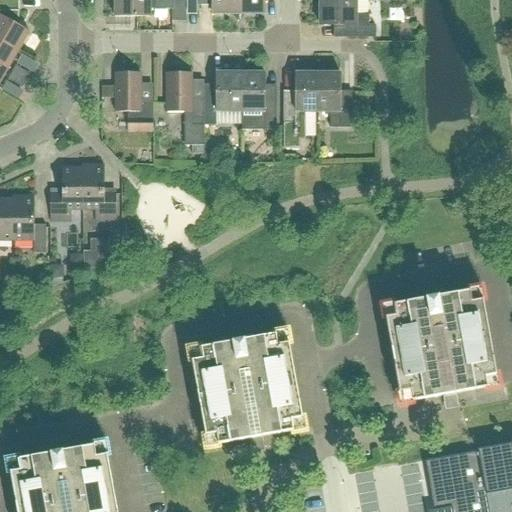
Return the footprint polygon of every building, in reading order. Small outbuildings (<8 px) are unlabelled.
[(29,33),(19,27),(19,11),(14,11),(14,0),(0,0),(0,41),(18,52),(29,33)] [(172,10),(172,22),(186,22),(186,0),(114,0),(114,18),(151,18),(151,10),(172,10)] [(211,0),(212,14),(238,14),(238,0),(211,0)] [(238,0),(238,14),(264,14),(264,0),(238,0)] [(356,1),(320,1),(320,26),(345,27),(345,38),(375,38),(375,25),(368,26),(368,14),(356,14),(356,1)] [(18,52),(0,41),(0,66),(8,71),(18,52)] [(12,73),(26,82),(30,75),(16,67),(12,73)] [(26,82),(12,73),(8,80),(22,88),(26,82)] [(141,74),(115,74),(115,113),(128,113),(128,133),(153,133),(153,104),(141,104),(141,74)] [(203,126),(204,126),(204,99),(192,99),(192,74),(166,74),(166,113),(184,113),(184,145),(192,145),(192,155),(203,155),(203,126)] [(204,97),(204,99),(204,126),(216,126),(216,113),(241,113),(242,113),(242,74),(216,74),(216,97),(204,97)] [(241,113),(241,121),(241,130),(276,130),(277,100),(264,100),(265,74),(242,74),(242,113),(241,113)] [(318,120),(318,74),(295,74),(295,101),(282,101),(282,149),(299,149),(299,140),(305,140),(305,113),(317,113),(317,120),(318,120)] [(340,74),(318,74),(318,120),(319,120),(319,112),(330,112),(330,129),(352,129),(352,101),(340,101),(340,74)] [(82,214),(83,214),(83,166),(82,166),(82,169),(62,169),(62,195),(50,195),(50,222),(71,222),(71,211),(82,211),(82,214)] [(84,166),(83,166),(83,214),(84,214),(84,211),(95,211),(95,222),(116,222),(116,195),(104,195),(104,166),(101,166),(101,169),(84,169),(84,166)] [(0,242),(13,242),(13,197),(12,197),(12,200),(0,200),(0,242)] [(14,197),(13,197),(13,242),(34,242),(34,254),(46,254),(46,226),(34,226),(34,197),(31,197),(31,200),(14,200),(14,197)] [(401,404),(498,386),(480,289),(383,307),(401,404)] [(217,307),(221,326),(233,323),(229,304),(217,307)] [(247,445),(305,435),(287,338),(190,355),(207,450),(208,452),(247,445)] [(117,511),(105,444),(8,462),(17,511),(117,511)] [(433,511),(511,511),(511,445),(425,461),(433,511)]
